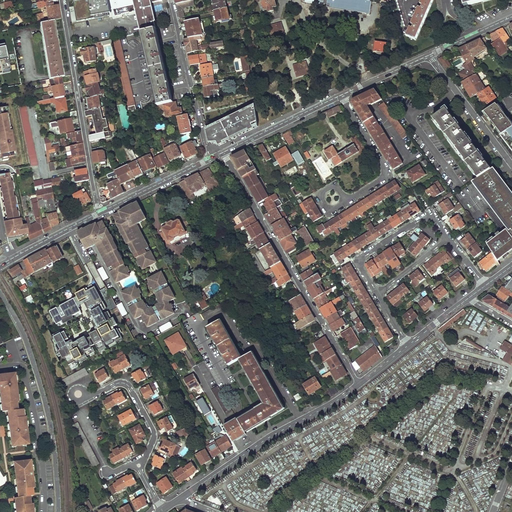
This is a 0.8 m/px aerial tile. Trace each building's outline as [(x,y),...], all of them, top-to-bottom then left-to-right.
[(110,10),(108,0),(84,0),(74,2),(77,22),(109,16),(109,13),(111,13),(110,10)] [(108,0),(110,10),(113,9),(114,16),(137,11),(142,32),(155,29),(156,28),(150,3),(161,0),(108,0)] [(191,0),(190,0),(176,4),(177,11),(181,10),(182,10),(184,6),(185,7),(194,4),(193,0),(191,0)] [(212,0),(215,9),(226,7),(224,0),(212,0)] [(260,0),(263,10),(267,9),(268,12),(273,10),(272,8),(276,6),(274,0),(260,0)] [(390,0),(399,28),(404,26),(396,0),(390,0)] [(433,0),(421,0),(406,36),(416,40),(433,0)] [(377,5),(353,2),(351,11),(376,14),(377,5)] [(52,6),(45,7),(47,18),(43,19),(43,22),(53,20),(61,19),(59,11),(58,5),(52,6)] [(226,7),(215,9),(218,21),(229,19),(226,7)] [(189,38),(203,35),(199,18),(185,21),(189,38)] [(43,22),(42,22),(52,79),(61,77),(63,76),(53,20),(43,22)] [(269,28),(271,38),(284,34),(281,25),(277,26),(277,24),(272,25),(273,27),(269,28)] [(501,38),(505,45),(507,44),(506,42),(509,40),(502,28),(499,30),(496,31),(501,38)] [(142,32),(145,46),(155,91),(158,105),(172,102),(168,88),(158,43),(155,29),(142,32)] [(501,38),(496,31),(489,34),(495,42),(501,38)] [(184,39),(187,53),(215,47),(214,43),(198,45),(197,40),(206,38),(206,35),(203,35),(189,38),(184,39)] [(127,107),(135,105),(119,37),(112,39),(113,43),(127,107)] [(495,42),(491,44),(498,55),(507,49),(505,45),(501,38),(495,42)] [(112,39),(82,46),(83,50),(81,50),(82,56),(84,55),(86,62),(97,60),(94,47),(113,43),(112,39)] [(466,46),(474,57),(486,49),(480,39),(475,42),(466,46)] [(386,43),(374,42),(373,52),(384,53),(386,43)] [(466,46),(459,49),(468,62),(465,64),(468,68),(466,70),(459,75),(464,81),(476,75),(477,74),(469,63),(475,59),(474,57),(466,46)] [(0,74),(1,75),(1,72),(9,70),(4,47),(0,48),(0,74)] [(200,64),(200,63),(199,57),(205,55),(204,54),(204,53),(188,56),(189,61),(190,65),(198,64),(200,64)] [(248,55),(241,56),(244,71),(250,70),(248,55)] [(445,56),(439,59),(447,69),(452,65),(445,56)] [(298,66),(294,67),(296,77),(309,73),(307,64),(302,65),(302,63),(297,64),(298,66)] [(211,64),(200,66),(202,78),(213,76),(211,64)] [(88,85),(100,82),(96,69),(85,72),(88,85)] [(465,87),(467,90),(481,82),(476,75),(464,81),(462,82),(464,84),(466,86),(465,87)] [(203,86),(218,84),(217,79),(214,80),(213,76),(202,78),(203,86)] [(52,79),(51,79),(53,87),(62,85),(61,77),(52,79)] [(471,96),(472,98),(485,89),(481,82),(467,90),(469,93),(470,93),(472,95),(471,96)] [(91,97),(105,93),(104,89),(100,90),(99,83),(86,86),(87,92),(90,91),(91,97)] [(218,84),(203,86),(205,97),(217,95),(216,89),(219,88),(218,84)] [(53,87),(43,88),(44,90),(49,89),(49,91),(53,90),(55,98),(64,96),(62,85),(53,87)] [(489,88),(478,95),(486,106),(496,99),(489,88)] [(388,161),(393,170),(403,164),(380,126),(379,126),(367,105),(370,104),(371,104),(382,99),(374,89),(363,95),(352,100),(351,102),(352,103),(354,102),(356,106),(354,107),(387,161),(388,161)] [(86,111),(101,107),(100,98),(107,96),(106,93),(105,93),(91,97),(87,98),(89,107),(85,107),(86,111)] [(37,102),(37,105),(46,103),(46,104),(51,103),(52,107),(54,107),(55,108),(56,108),(57,112),(66,110),(64,96),(55,98),(53,99),(37,102)] [(178,101),(159,106),(160,113),(166,112),(167,117),(182,113),(180,107),(179,107),(178,101)] [(401,125),(384,102),(378,106),(402,139),(408,135),(401,125)] [(511,123),(497,103),(486,111),(504,135),(511,128),(511,123)] [(32,167),(38,166),(26,104),(20,105),(32,167)] [(255,104),(205,129),(208,143),(219,145),(258,127),(255,104)] [(332,109),(326,112),(329,118),(339,113),(340,115),(342,113),(339,106),(332,109)] [(0,150),(0,151),(1,158),(8,156),(14,155),(13,152),(15,151),(11,130),(9,131),(5,114),(7,114),(7,111),(6,107),(0,107),(0,150)] [(86,111),(87,117),(92,116),(94,122),(106,119),(103,107),(101,107),(86,111)] [(477,179),(490,170),(446,110),(433,119),(436,123),(437,122),(442,129),(441,130),(446,136),(447,136),(465,160),(464,161),(470,168),(475,175),(475,176),(477,179)] [(502,136),(504,135),(486,111),(484,112),(502,136)] [(187,114),(177,117),(181,134),(192,132),(187,114)] [(71,119),(50,123),(51,128),(56,127),(58,134),(72,132),(71,125),(73,125),(71,119)] [(94,122),(97,134),(109,132),(106,119),(94,122)] [(511,128),(504,135),(502,136),(511,149),(511,128)] [(80,131),(67,134),(68,138),(76,136),(77,144),(82,143),(81,137),(80,131)] [(90,136),(91,142),(112,137),(111,131),(109,132),(97,134),(90,136)] [(294,142),(288,132),(284,134),(290,144),(294,142)] [(334,145),(325,151),(330,159),(332,158),(336,165),(359,152),(362,156),(367,153),(356,135),(355,136),(353,137),(351,138),(354,144),(339,153),(334,145)] [(55,148),(60,148),(59,145),(51,147),(49,137),(43,138),(45,150),(46,150),(49,149),(55,148)] [(194,140),(181,146),(186,159),(197,154),(192,143),(195,142),(194,140)] [(77,144),(65,147),(65,149),(70,149),(71,155),(68,156),(68,159),(71,158),(85,156),(83,149),(82,143),(77,144)] [(184,157),(183,154),(181,155),(175,144),(165,149),(171,160),(180,156),(182,158),(184,157)] [(262,145),(258,147),(266,161),(270,159),(262,145)] [(92,149),(95,164),(101,163),(101,166),(106,165),(106,162),(107,162),(105,151),(103,147),(92,149)] [(285,147),(274,154),(281,166),(292,160),(285,147)] [(134,178),(143,174),(130,148),(126,150),(132,163),(128,165),(128,166),(134,178)] [(250,169),(254,166),(245,151),(232,157),(232,158),(243,178),(252,172),(250,169)] [(160,175),(163,173),(161,167),(169,163),(164,154),(154,158),(159,168),(157,169),(160,175)] [(156,166),(151,155),(138,161),(144,172),(156,166)] [(418,165),(407,173),(412,182),(424,175),(418,165)] [(134,178),(128,166),(115,172),(116,175),(121,185),(134,179),(134,178)] [(204,183),(214,177),(209,168),(198,173),(204,183)] [(511,194),(493,168),(490,170),(511,199),(511,194)] [(75,171),(77,179),(78,178),(79,182),(84,181),(89,180),(88,175),(87,175),(85,169),(75,171)] [(256,177),(259,175),(256,170),(252,172),(243,178),(246,183),(247,182),(249,185),(248,185),(259,204),(266,200),(269,198),(256,177)] [(477,179),(473,181),(509,228),(506,230),(500,235),(496,238),(493,240),(490,242),(486,245),(490,251),(491,252),(498,262),(499,261),(502,258),(503,258),(507,255),(508,254),(511,251),(511,250),(511,199),(490,170),(477,179)] [(2,188),(0,188),(1,192),(3,192),(4,199),(6,199),(6,202),(5,203),(3,203),(4,207),(5,207),(7,214),(8,214),(9,217),(7,217),(5,218),(6,222),(5,222),(8,243),(17,239),(17,235),(28,233),(26,226),(21,227),(19,212),(16,212),(15,205),(17,204),(16,197),(13,197),(12,190),(15,190),(13,182),(11,183),(9,173),(0,175),(2,185),(3,184),(4,188),(2,188)] [(185,180),(180,182),(187,196),(206,186),(204,183),(198,173),(185,180)] [(61,185),(75,183),(75,180),(64,182),(63,176),(59,177),(59,178),(61,185)] [(210,192),(223,184),(221,181),(217,183),(214,177),(204,183),(206,186),(210,192)] [(61,185),(59,178),(51,179),(52,186),(61,185)] [(55,226),(58,224),(52,186),(51,179),(44,181),(44,180),(35,182),(38,199),(39,206),(46,205),(48,216),(51,228),(55,226)] [(113,198),(124,193),(117,180),(107,185),(113,197),(113,198)] [(386,188),(390,195),(399,189),(394,181),(389,184),(390,186),(386,188)] [(473,181),(471,183),(506,230),(509,228),(473,181)] [(434,186),(423,193),(425,197),(428,195),(431,200),(440,194),(439,193),(443,190),(438,182),(433,185),(434,186)] [(107,185),(105,186),(109,195),(110,195),(111,197),(113,197),(107,185)] [(291,189),(295,197),(300,194),(295,186),(291,189)] [(377,192),(382,200),(390,195),(386,188),(382,190),(382,189),(377,192)] [(417,197),(422,195),(417,188),(413,190),(417,197)] [(82,189),(74,194),(75,195),(72,197),(74,200),(75,199),(79,206),(89,200),(85,193),(85,194),(82,189)] [(270,212),(279,207),(281,206),(282,205),(280,201),(276,204),(273,199),(285,193),(283,189),(269,198),(266,200),(267,203),(265,204),(270,212)] [(368,199),(372,206),(382,200),(377,192),(371,196),(372,197),(368,199)] [(42,219),(40,207),(39,206),(38,199),(31,200),(36,222),(30,225),(29,218),(25,218),(26,226),(28,233),(29,241),(36,237),(43,233),(41,220),(42,219)] [(359,204),(363,212),(372,206),(368,199),(364,202),(363,201),(359,204)] [(448,199),(437,206),(440,210),(441,209),(445,215),(455,209),(448,199)] [(311,200),(302,205),(308,214),(315,209),(313,205),(314,205),(311,200)] [(134,206),(138,204),(138,202),(119,212),(120,214),(126,211),(128,214),(136,210),(134,206)] [(136,224),(146,219),(138,204),(134,206),(136,210),(128,214),(126,211),(120,214),(118,215),(117,214),(114,216),(115,219),(118,224),(119,226),(118,226),(121,231),(121,230),(124,235),(123,236),(125,240),(126,239),(129,244),(130,244),(136,255),(137,254),(141,253),(140,252),(144,251),(145,250),(147,249),(147,244),(143,236),(143,237),(141,237),(140,235),(141,234),(137,227),(136,227),(134,225),(136,224)] [(350,210),(355,217),(363,212),(359,204),(354,207),(354,208),(350,210)] [(405,209),(409,217),(413,214),(414,215),(419,212),(414,204),(406,209),(404,205),(402,206),(405,209)] [(396,215),(401,223),(406,220),(406,219),(409,217),(405,209),(402,206),(400,207),(403,211),(396,215)] [(278,211),(280,210),(279,207),(270,212),(265,215),(272,227),(283,220),(288,217),(285,212),(280,215),(278,211)] [(250,209),(234,218),(237,225),(254,215),(250,209)] [(322,217),(318,212),(317,213),(315,209),(308,214),(313,223),(322,217)] [(341,215),(346,223),(350,220),(352,223),(356,220),(355,217),(350,210),(347,213),(346,212),(341,215)] [(237,225),(235,226),(236,229),(241,227),(242,231),(247,228),(258,222),(254,215),(237,225)] [(333,221),(337,228),(340,226),(342,229),(347,225),(346,223),(341,215),(336,218),(336,219),(333,221)] [(387,221),(391,228),(395,226),(396,227),(401,223),(396,215),(390,219),(389,217),(386,219),(387,221)] [(458,215),(449,221),(451,225),(452,224),(455,230),(458,228),(459,230),(465,226),(461,220),(458,215)] [(48,216),(42,219),(41,220),(43,233),(47,231),(52,229),(51,228),(48,216)] [(161,230),(162,232),(160,233),(163,239),(165,238),(167,241),(169,241),(170,242),(174,240),(174,238),(177,236),(180,237),(185,234),(186,231),(180,220),(178,219),(174,221),(171,220),(167,223),(166,225),(163,227),(161,230)] [(292,235),(298,232),(296,229),(290,232),(283,220),(272,227),(280,241),(291,236),(292,235)] [(323,234),(324,236),(333,231),(336,234),(339,232),(337,228),(333,221),(329,224),(328,223),(323,226),(322,225),(316,228),(321,235),(323,234)] [(378,226),(383,235),(388,231),(388,230),(391,228),(387,221),(378,226)] [(80,232),(77,233),(85,250),(96,244),(98,243),(100,246),(98,247),(102,255),(103,254),(104,257),(103,257),(107,265),(111,268),(113,267),(114,266),(117,264),(118,265),(121,263),(122,262),(117,251),(117,250),(115,245),(113,241),(112,241),(110,236),(111,236),(108,232),(107,230),(104,225),(103,222),(99,224),(100,224),(97,226),(91,229),(92,231),(88,234),(87,232),(83,234),(82,232),(83,232),(81,231),(80,232)] [(258,222),(247,228),(253,239),(264,233),(258,222)] [(96,224),(85,230),(87,232),(88,234),(92,231),(91,229),(97,226),(96,224)] [(452,224),(451,225),(456,232),(459,230),(458,228),(455,230),(452,224)] [(369,232),(373,239),(377,237),(378,238),(383,235),(378,226),(369,232)] [(305,228),(298,232),(299,234),(302,233),(310,245),(314,242),(305,228)] [(360,238),(365,246),(370,243),(370,242),(373,239),(369,232),(360,238)] [(253,239),(242,246),(243,248),(245,246),(246,248),(249,246),(249,245),(251,244),(252,245),(257,243),(257,244),(267,239),(264,233),(253,239)] [(302,233),(299,234),(307,247),(310,245),(302,233)] [(170,242),(169,241),(171,244),(186,236),(185,234),(180,237),(177,236),(174,238),(174,240),(170,242)] [(415,243),(421,248),(424,245),(425,245),(429,241),(422,234),(418,238),(414,235),(411,239),(415,243)] [(280,241),(287,253),(296,248),(294,245),(295,244),(297,243),(292,235),(291,236),(280,241)] [(476,244),(470,235),(462,241),(466,247),(465,248),(467,251),(468,250),(469,249),(476,244)] [(351,244),(355,251),(359,249),(360,250),(365,246),(360,238),(351,244)] [(267,239),(257,244),(261,250),(271,244),(267,239)] [(476,244),(469,249),(472,253),(471,253),(475,258),(482,252),(477,246),(484,241),(482,239),(476,244)] [(421,248),(415,243),(408,251),(415,257),(422,249),(421,248)] [(271,244),(261,250),(271,268),(281,262),(271,244)] [(342,249),(348,257),(352,254),(352,253),(355,251),(351,244),(342,249)] [(405,252),(399,244),(391,249),(397,258),(404,253),(405,252)] [(28,270),(30,275),(32,274),(48,266),(50,268),(53,266),(53,263),(63,258),(57,246),(51,250),(48,251),(46,249),(35,255),(24,261),(25,263),(28,270)] [(348,257),(342,249),(334,254),(341,265),(344,264),(342,261),(348,257)] [(397,258),(391,249),(383,255),(388,263),(392,269),(400,263),(398,260),(397,258)] [(309,250),(297,258),(303,267),(316,260),(313,256),(314,254),(313,252),(311,253),(309,250)] [(434,258),(441,267),(446,263),(447,264),(451,261),(454,266),(457,264),(447,251),(446,253),(444,251),(434,258)] [(490,251),(488,252),(490,255),(480,263),(486,271),(498,262),(491,252),(490,251)] [(153,255),(149,252),(146,253),(145,254),(137,258),(143,269),(157,263),(153,255)] [(259,274),(265,271),(254,253),(254,254),(248,257),(259,274)] [(388,263),(383,255),(375,260),(382,272),(386,278),(390,277),(383,267),(388,263)] [(424,266),(431,275),(441,267),(434,258),(424,266)] [(382,272),(375,260),(367,265),(374,277),(382,272)] [(279,280),(288,274),(281,262),(271,268),(265,271),(259,274),(266,287),(276,281),(279,280)] [(28,270),(25,263),(19,266),(22,272),(23,272),(27,270),(28,270)] [(79,265),(73,268),(78,276),(83,272),(79,265)] [(130,276),(124,265),(116,269),(115,270),(112,271),(113,276),(117,283),(130,276)] [(313,277),(314,276),(312,272),(319,268),(318,265),(300,275),(304,282),(313,277)] [(352,271),(353,270),(349,265),(341,269),(347,279),(354,274),(352,271)] [(17,275),(20,273),(22,272),(19,266),(10,271),(13,276),(17,275)] [(102,281),(108,278),(102,267),(97,270),(102,281)] [(457,269),(449,275),(451,278),(449,279),(455,287),(463,281),(457,273),(459,272),(457,269)] [(418,271),(409,278),(413,282),(412,283),(414,286),(424,279),(418,271)] [(162,273),(148,279),(154,291),(162,287),(164,286),(166,285),(166,280),(162,273)] [(288,274),(279,280),(282,285),(291,279),(288,274)] [(352,288),(361,283),(357,278),(356,278),(354,274),(347,279),(343,281),(346,285),(349,283),(352,288)] [(308,288),(317,283),(313,277),(304,282),(308,288)] [(314,299),(324,293),(320,286),(323,284),(321,281),(317,283),(308,288),(314,299)] [(358,297),(365,293),(363,289),(364,288),(361,283),(352,288),(350,289),(353,294),(355,293),(358,297)] [(57,308),(50,311),(58,326),(64,323),(64,324),(74,318),(73,316),(75,315),(77,317),(82,314),(81,312),(79,308),(81,307),(80,305),(84,303),(97,327),(95,328),(97,331),(90,335),(91,337),(87,339),(85,337),(74,343),(73,343),(71,344),(70,342),(67,343),(65,340),(69,339),(65,331),(61,333),(54,337),(51,339),(54,344),(54,346),(54,348),(55,351),(56,355),(60,353),(63,359),(65,358),(69,365),(72,364),(73,366),(76,364),(76,363),(80,361),(81,362),(88,358),(87,356),(92,353),(90,351),(92,349),(91,347),(95,344),(99,352),(107,348),(103,342),(105,341),(107,346),(114,342),(113,340),(115,339),(116,343),(123,339),(117,328),(115,330),(113,327),(118,325),(114,318),(112,319),(108,312),(104,314),(102,311),(107,308),(95,287),(93,288),(92,284),(75,293),(77,297),(74,298),(74,299),(60,306),(60,307),(57,308)] [(396,292),(401,298),(409,292),(403,285),(399,288),(399,289),(396,292)] [(133,302),(141,298),(135,286),(122,293),(126,301),(130,304),(132,302),(133,302)] [(441,286),(433,293),(439,300),(444,296),(443,295),(446,292),(441,286)] [(496,299),(504,303),(509,295),(510,293),(503,287),(497,295),(497,296),(496,299)] [(161,304),(156,306),(160,314),(161,315),(162,318),(167,318),(174,314),(168,302),(173,299),(175,298),(171,291),(168,288),(165,289),(164,290),(161,292),(161,291),(156,294),(161,304)] [(320,309),(330,303),(326,296),(333,292),(331,289),(324,293),(314,299),(317,304),(320,309)] [(401,298),(396,292),(392,294),(386,298),(394,308),(403,301),(401,298)] [(363,306),(372,301),(368,296),(367,296),(365,293),(358,297),(363,306)] [(490,295),(489,294),(481,300),(482,301),(501,312),(506,305),(504,303),(496,299),(490,295)] [(26,297),(30,304),(34,302),(31,295),(26,297)] [(203,297),(202,295),(200,296),(197,298),(196,297),(194,298),(193,296),(189,299),(193,306),(199,303),(200,306),(202,310),(210,306),(207,301),(206,302),(205,301),(203,297)] [(306,304),(300,295),(289,301),(295,311),(306,304)] [(340,310),(341,310),(340,308),(335,311),(332,307),(338,304),(337,303),(345,298),(343,295),(330,303),(320,309),(323,314),(326,319),(340,310)] [(175,298),(173,299),(176,304),(182,303),(179,296),(175,298)] [(426,298),(418,304),(424,312),(429,308),(428,307),(431,304),(426,298)] [(148,310),(143,301),(142,302),(141,301),(138,303),(135,305),(134,306),(131,307),(132,311),(136,319),(142,315),(148,327),(156,323),(159,320),(158,317),(157,316),(155,313),(156,312),(154,309),(153,308),(148,310)] [(363,306),(368,315),(376,310),(373,306),(374,306),(372,301),(363,306)] [(511,302),(511,305),(509,307),(508,306),(506,305),(501,312),(511,318),(511,302)] [(116,306),(121,317),(127,314),(121,303),(116,306)] [(295,311),(300,321),(311,314),(309,309),(306,304),(295,311)] [(351,305),(351,304),(345,308),(348,312),(350,311),(351,313),(355,311),(351,305)] [(218,305),(201,315),(204,320),(220,310),(224,310),(225,305),(218,305)] [(438,330),(441,333),(451,324),(451,323),(462,314),(463,315),(467,312),(464,309),(438,330)] [(330,326),(338,321),(336,319),(343,315),(340,310),(326,319),(328,323),(330,326)] [(374,324),(383,320),(379,314),(378,314),(376,310),(368,315),(374,324)] [(411,310),(403,317),(409,324),(414,320),(413,319),(416,316),(411,310)] [(366,330),(355,311),(351,313),(350,314),(354,321),(356,325),(353,327),(358,334),(366,330)] [(300,321),(290,326),(293,332),(314,319),(311,314),(300,321)] [(478,328),(481,318),(475,315),(470,329),(476,331),(477,328),(478,328)] [(330,326),(333,331),(345,324),(343,321),(345,319),(344,317),(338,321),(330,326)] [(374,324),(379,333),(387,329),(388,328),(383,320),(374,324)] [(237,421),(244,433),(249,430),(269,418),(283,410),(251,353),(241,359),(219,321),(207,328),(212,337),(210,338),(212,341),(214,340),(223,356),(221,357),(223,360),(225,359),(229,366),(239,360),(243,368),(241,369),(242,371),(244,370),(252,383),(250,384),(251,386),(253,385),(262,402),(260,403),(262,405),(263,404),(264,405),(242,418),(237,421)] [(162,333),(173,327),(170,322),(159,328),(162,333)] [(351,329),(341,335),(343,338),(344,338),(346,341),(345,342),(350,350),(360,345),(351,329)] [(387,329),(379,333),(386,343),(394,338),(390,332),(389,333),(387,329)] [(178,333),(165,341),(173,354),(178,351),(179,348),(180,347),(182,349),(186,347),(178,333)] [(380,346),(374,336),(374,337),(371,338),(376,346),(377,348),(380,346)] [(332,348),(325,337),(314,344),(321,354),(332,348)] [(153,339),(144,344),(146,347),(154,342),(153,339)] [(511,344),(506,341),(501,348),(508,353),(503,360),(511,364),(511,363),(511,344)] [(377,348),(376,346),(353,364),(356,371),(361,368),(364,371),(382,357),(377,348)] [(321,354),(320,355),(324,362),(336,355),(334,352),(332,348),(321,354)] [(336,355),(324,362),(328,369),(321,374),(316,366),(314,368),(320,377),(326,373),(331,371),(341,365),(338,360),(336,355)] [(118,360),(124,371),(128,369),(127,368),(131,366),(125,356),(120,358),(121,359),(118,360)] [(119,372),(120,373),(124,371),(118,360),(115,362),(115,361),(110,364),(115,374),(119,372)] [(341,365),(331,371),(336,381),(347,374),(344,370),(341,365)] [(96,376),(100,383),(105,381),(105,379),(108,377),(104,370),(99,373),(99,374),(96,376)] [(140,370),(132,375),(135,380),(137,380),(138,383),(146,379),(143,373),(142,374),(140,370)] [(0,375),(0,395),(2,412),(7,411),(11,439),(12,438),(13,446),(26,444),(26,441),(28,440),(27,432),(26,432),(26,431),(26,430),(25,429),(26,429),(24,409),(17,410),(16,406),(18,406),(17,396),(17,395),(18,394),(17,386),(16,387),(14,374),(7,375),(0,375)] [(200,385),(193,374),(184,379),(190,389),(194,386),(195,388),(200,385)] [(316,378),(304,385),(310,395),(316,391),(322,388),(316,378)] [(153,384),(141,391),(143,394),(144,393),(147,399),(154,395),(153,391),(156,390),(153,384)] [(232,411),(217,386),(211,390),(225,415),(232,411)] [(332,396),(338,392),(334,386),(328,389),(332,396)] [(112,396),(117,405),(126,400),(122,393),(118,394),(118,393),(112,396)] [(117,405),(112,396),(107,399),(108,400),(104,402),(108,410),(117,405)] [(203,398),(197,401),(205,416),(211,412),(203,398)] [(157,402),(150,406),(152,412),(154,411),(156,415),(163,411),(160,405),(159,406),(157,402)] [(132,410),(119,417),(123,426),(132,421),(129,416),(134,414),(132,410)] [(212,414),(206,418),(211,425),(217,422),(212,414)] [(167,418),(158,423),(162,430),(166,428),(168,432),(173,429),(171,424),(167,419),(167,418)] [(237,421),(236,419),(224,426),(233,442),(239,439),(246,435),(244,433),(237,421)] [(140,426),(131,431),(138,444),(143,441),(141,438),(145,436),(140,426)] [(226,437),(216,443),(222,453),(223,452),(231,447),(232,447),(226,437)] [(180,447),(168,441),(165,446),(161,444),(158,452),(175,459),(180,447)] [(222,453),(216,443),(207,448),(213,458),(217,455),(222,453)] [(120,450),(124,458),(130,454),(133,452),(130,446),(129,444),(120,450)] [(120,450),(119,448),(113,452),(114,454),(110,456),(114,462),(118,460),(119,461),(124,458),(120,450)] [(197,452),(195,453),(202,465),(206,462),(210,460),(205,451),(198,454),(197,452)] [(156,456),(153,461),(155,462),(153,466),(161,469),(163,463),(163,462),(164,459),(156,456)] [(30,461),(13,463),(17,494),(19,494),(19,497),(16,498),(14,498),(15,511),(32,511),(31,500),(29,500),(29,496),(31,496),(33,496),(32,492),(34,492),(32,476),(31,476),(32,474),(31,473),(30,461)] [(184,469),(189,477),(195,472),(195,471),(196,470),(198,469),(194,463),(184,469)] [(189,477),(184,469),(183,468),(173,474),(179,482),(183,480),(183,481),(189,477)] [(128,476),(123,479),(128,488),(137,483),(132,475),(129,478),(128,476)] [(166,477),(157,483),(162,490),(165,488),(168,491),(173,487),(166,477)] [(114,495),(128,488),(123,479),(117,482),(118,483),(110,487),(114,495)] [(143,496),(135,501),(140,510),(147,505),(145,502),(146,501),(143,496)] [(87,501),(82,504),(86,511),(91,509),(87,501)]
